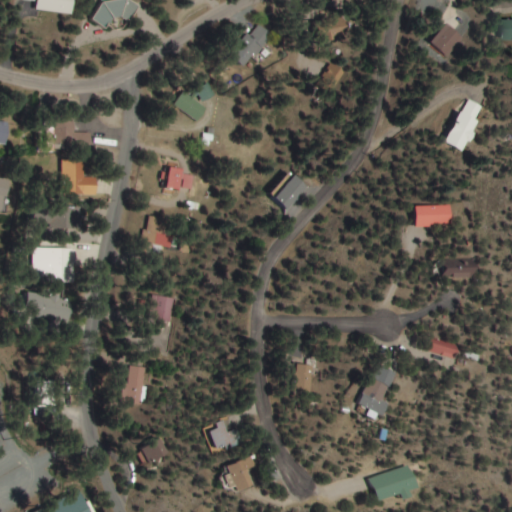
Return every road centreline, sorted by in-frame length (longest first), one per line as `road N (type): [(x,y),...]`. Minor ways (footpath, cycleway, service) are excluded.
road 1 (residential): [(393,0),(370,130),(264,260),(255,320),(259,406),(306,486)]
road 2 (tertiary): [(122,511),(93,448),(88,389),(98,294),(134,118),(127,73)]
road 3 (tertiary): [(0,73),(89,85),(127,73),(249,0)]
road 4 (residential): [(255,320),(387,324)]
